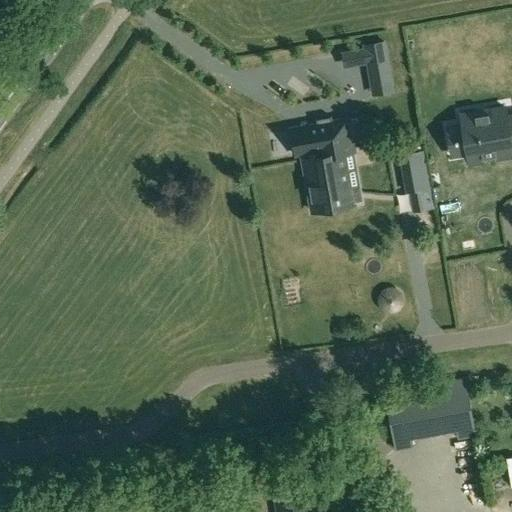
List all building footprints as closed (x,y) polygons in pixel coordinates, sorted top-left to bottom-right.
[(389,75),(384,42),(364,45),(370,78),(389,75)] [(511,144),(511,141),(511,140),(511,116),(507,118),(505,108),(487,111),(488,113),(476,115),(475,113),(460,116),(468,163),(484,160),(483,157),(495,155),(496,158),(511,154),(511,144)] [(303,154),(313,211),(355,204),(353,188),(359,187),(353,152),(356,151),(353,138),(361,136),(358,118),(350,119),(350,117),(294,127),(299,155),(303,154)] [(407,195),(431,190),(424,151),(400,156),(407,195)] [(504,174),(438,182),(441,208),(507,200),(504,174)] [(396,450),(414,447),(413,439),(457,431),(458,439),(476,435),(466,379),(386,393),(396,450)] [(278,511),(310,511),(308,495),(277,500),(278,511)]
